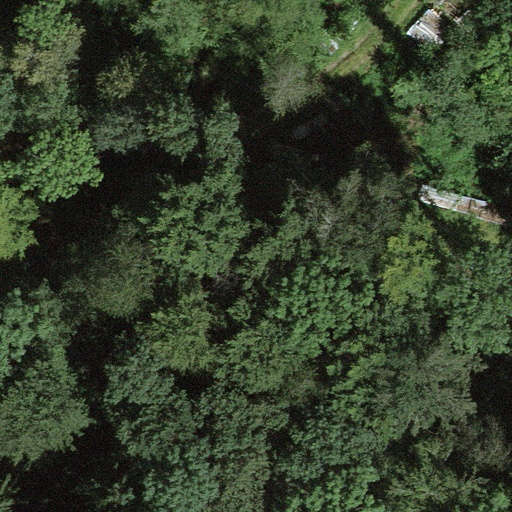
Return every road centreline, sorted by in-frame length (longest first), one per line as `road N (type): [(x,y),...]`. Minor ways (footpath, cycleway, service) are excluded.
road 1 (track): [(0,114),(203,148),(511,252)]
road 2 (track): [(170,511),(44,197),(0,121)]
road 3 (track): [(203,148),(351,54),(400,0)]
